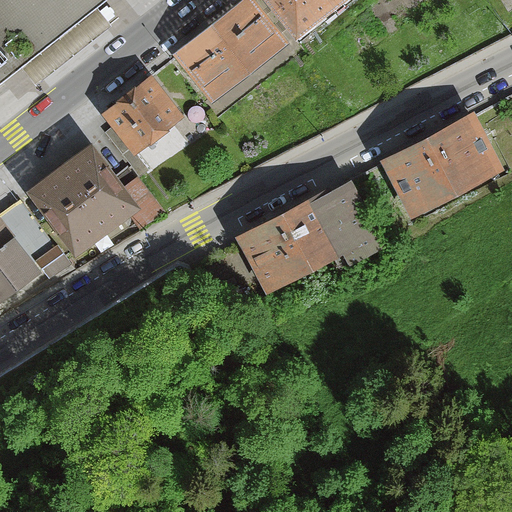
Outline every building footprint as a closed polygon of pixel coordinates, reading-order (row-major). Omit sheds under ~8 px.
[(0,0),(0,82),(22,65),(35,82),(109,24),(95,8),(105,0),(0,0)] [(248,0),(213,28),(177,56),(212,101),(285,44),(250,0),(248,0)] [(267,0),(297,37),(343,0),(267,0)] [(150,79),(105,114),(114,126),(136,154),(181,118),(165,98),(150,79)] [(385,165),(413,217),(500,172),(473,119),(429,142),(385,165)] [(136,154),(114,126),(105,133),(139,176),(148,169),(136,154)] [(92,148),(29,196),(77,258),(130,217),(139,228),(162,211),(137,179),(129,168),(115,179),(92,148)] [(349,268),(388,247),(364,204),(353,182),(314,203),(276,223),(238,244),(265,295),(341,254),(349,268)] [(19,202),(0,216),(0,219),(13,236),(33,264),(36,262),(54,249),(19,202)] [(0,303),(41,274),(33,264),(13,236),(0,219),(0,303)] [(265,295),(238,244),(190,269),(217,320),(265,295)] [(54,249),(36,262),(48,279),(69,264),(57,247),(54,249)]
